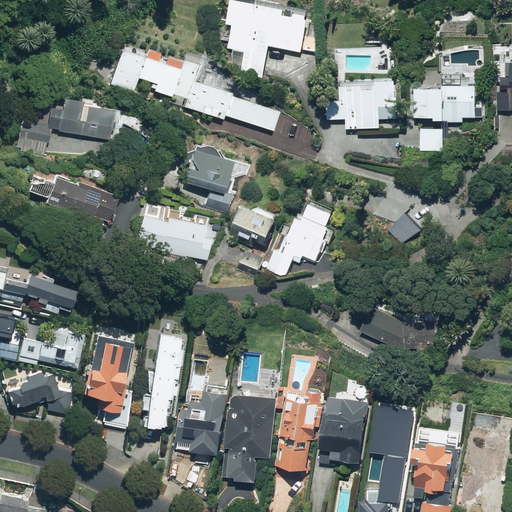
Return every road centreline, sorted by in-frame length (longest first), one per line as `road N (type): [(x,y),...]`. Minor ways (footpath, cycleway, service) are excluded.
road 1 (residential): [(269,293),(159,292),(0,221)]
road 2 (residential): [(0,442),(63,457),(160,511)]
